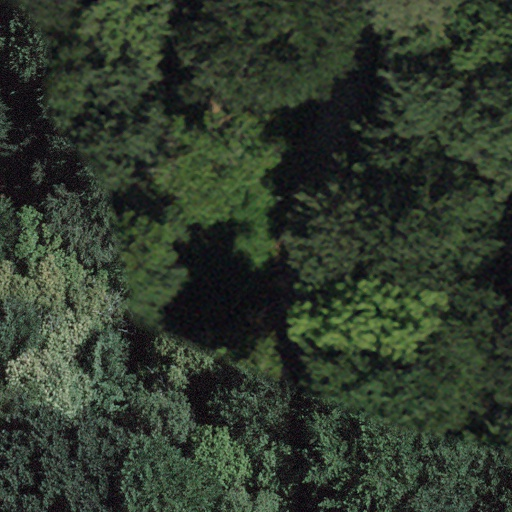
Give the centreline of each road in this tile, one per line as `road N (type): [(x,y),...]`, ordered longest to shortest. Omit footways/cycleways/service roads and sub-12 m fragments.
road 1 (track): [(285,511),(329,176)]
road 2 (track): [(329,176),(351,0)]
